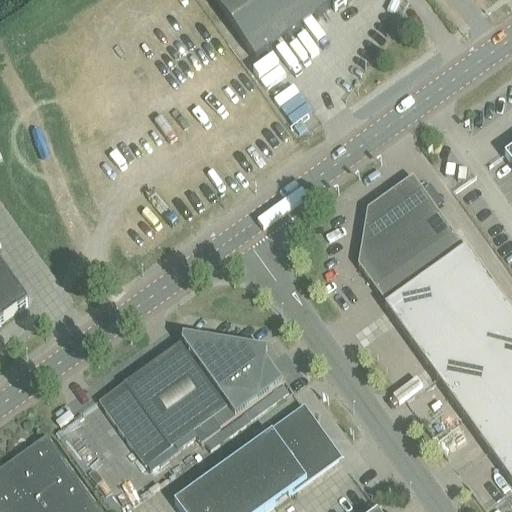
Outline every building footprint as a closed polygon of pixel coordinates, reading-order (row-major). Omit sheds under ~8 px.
[(209,0),(255,63),(343,0),(353,0),(209,0)] [(368,214),(358,270),(361,274),(387,309),(387,310),(426,282),(466,254),(465,253),(462,250),(440,218),(413,181),(374,209),(368,214)] [(466,254),(426,282),(452,318),(491,290),(493,289),(467,252),(465,253),(466,254)] [(0,327),(29,307),(14,287),(14,288),(0,268),(0,327)] [(387,309),(385,311),(412,347),(452,318),(426,282),(387,310),(387,309)] [(511,315),(493,289),(452,318),(479,355),(511,330),(511,315)] [(452,318),(412,347),(438,384),(479,355),(452,318)] [(511,330),(479,355),(505,391),(511,386),(511,330)] [(183,347),(99,407),(100,408),(101,407),(147,471),(194,437),(202,449),(222,435),(221,433),(285,386),(267,360),(267,357),(268,354),(184,341),(183,343),(183,347)] [(479,355),(438,384),(464,420),(505,391),(479,355)] [(511,401),(505,391),(464,420),(490,456),(511,440),(511,401)] [(304,413),(174,507),(177,511),(269,511),(339,462),(304,413)] [(511,440),(490,456),(511,486),(511,440)] [(0,478),(0,511),(94,511),(46,445),(0,478)]
